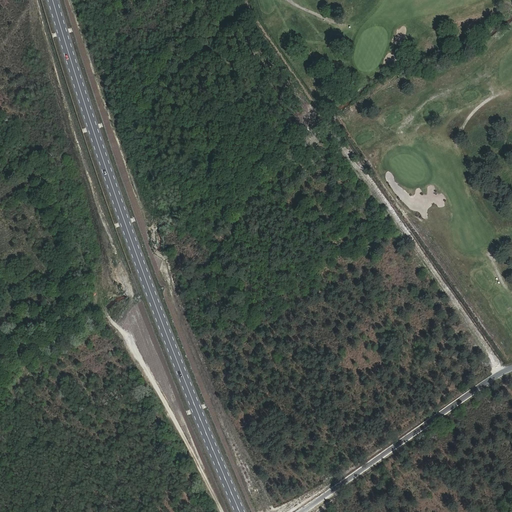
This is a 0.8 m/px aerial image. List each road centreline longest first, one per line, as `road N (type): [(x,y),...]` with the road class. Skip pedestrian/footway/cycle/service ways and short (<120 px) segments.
road 1 (primary): [(240,511),(141,265),(52,0)]
road 2 (track): [(241,0),(511,381)]
road 3 (track): [(0,135),(41,167),(104,306),(124,329),(221,511)]
road 4 (unclassified): [(299,511),(511,367)]
